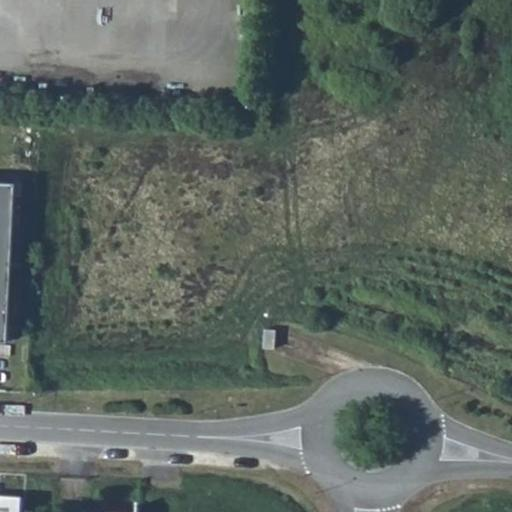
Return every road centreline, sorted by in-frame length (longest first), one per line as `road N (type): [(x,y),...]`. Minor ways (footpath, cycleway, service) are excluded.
road 1 (unclassified): [(316,443),(0,423)]
road 2 (unclassified): [(422,443),(408,403),(369,386),(330,403),(316,443)]
